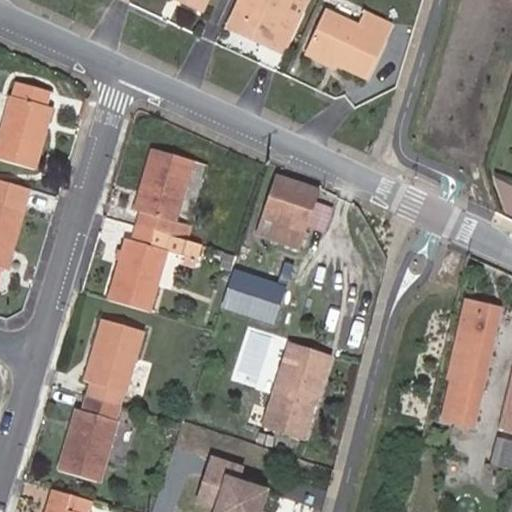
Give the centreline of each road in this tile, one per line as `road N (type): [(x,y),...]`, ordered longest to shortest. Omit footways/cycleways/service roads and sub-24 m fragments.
road 1 (residential): [(123,69),(511,247)]
road 2 (residential): [(37,356),(123,69)]
road 3 (residential): [(0,12),(123,69)]
road 4 (residential): [(0,480),(37,356)]
